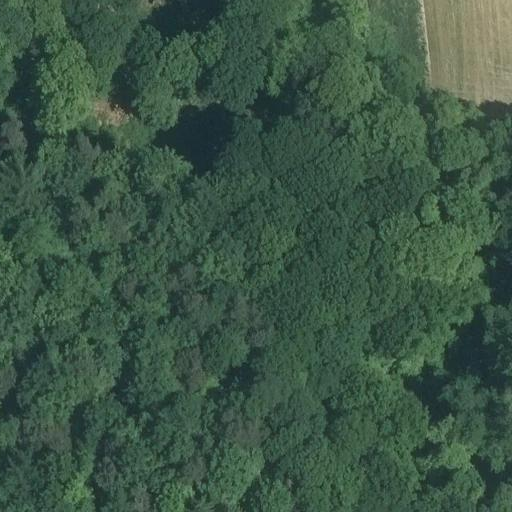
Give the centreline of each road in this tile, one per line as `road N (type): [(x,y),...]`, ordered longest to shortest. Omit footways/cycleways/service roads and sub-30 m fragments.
road 1 (track): [(306,174),(0,164)]
road 2 (track): [(443,511),(430,396),(390,236)]
